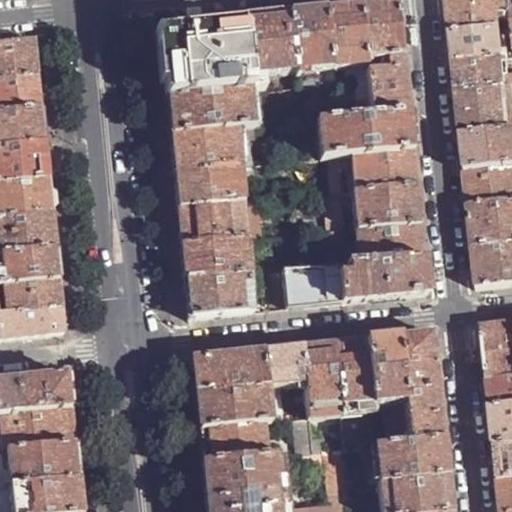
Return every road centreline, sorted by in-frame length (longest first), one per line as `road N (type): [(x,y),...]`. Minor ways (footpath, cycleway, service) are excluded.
road 1 (residential): [(127,348),(95,8)]
road 2 (residential): [(127,348),(455,314)]
road 3 (residential): [(421,0),(455,314)]
road 4 (residential): [(455,314),(476,511)]
road 5 (residential): [(142,511),(127,348)]
road 6 (residential): [(0,362),(127,348)]
